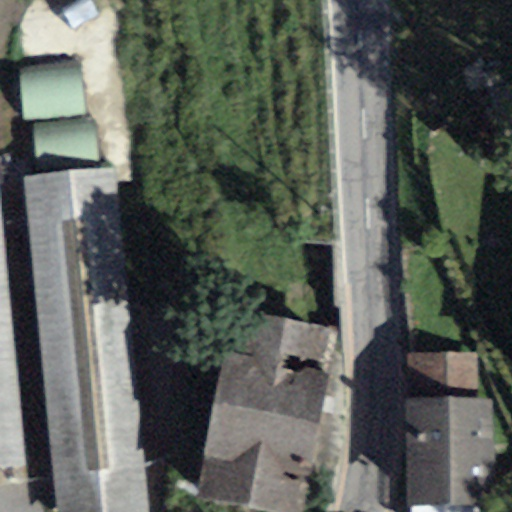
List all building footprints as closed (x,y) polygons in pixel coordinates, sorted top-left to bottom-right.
[(30,189),(68,511),(144,511),(105,180),(30,189)] [(0,209),(0,473),(27,471),(0,209)] [(195,509),(212,511),(303,511),(333,342),(228,324),(195,509)] [(409,356),(410,408),(480,407),(479,356),(409,356)] [(498,511),(496,406),(480,407),(410,408),(404,409),(407,511),(498,511)]
